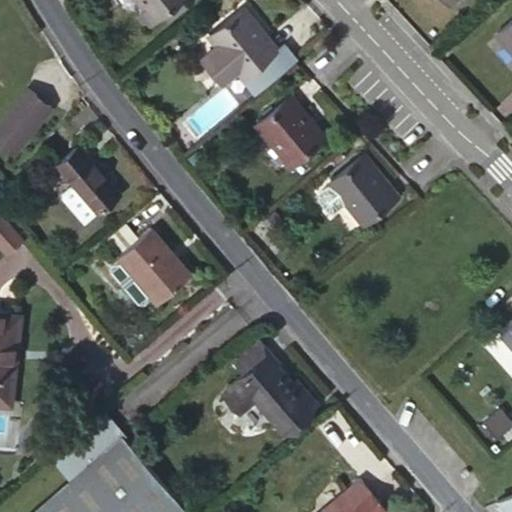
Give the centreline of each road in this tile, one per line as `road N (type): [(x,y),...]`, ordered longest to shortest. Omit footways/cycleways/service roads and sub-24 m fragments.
road 1 (residential): [(458,511),(249,273),(44,0)]
road 2 (residential): [(511,182),(347,0)]
